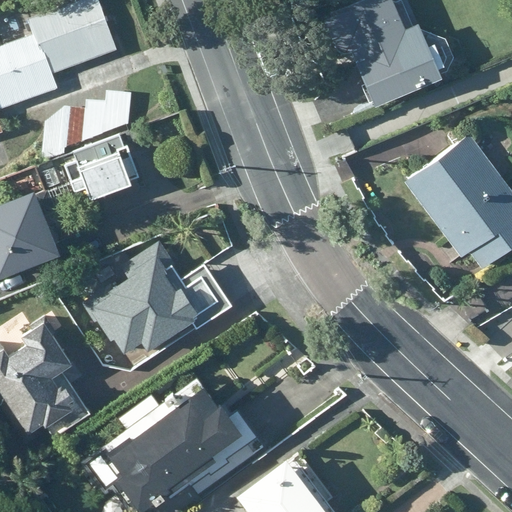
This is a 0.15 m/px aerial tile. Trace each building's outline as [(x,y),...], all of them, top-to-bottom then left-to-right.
[(78,0),(29,16),(35,35),(41,33),(53,70),(117,49),(101,0),(78,0)] [(441,77),(417,21),(405,27),(393,0),(358,0),(333,11),(374,106),(441,77)] [(35,35),(0,45),(0,106),(1,109),(60,90),(53,70),(41,33),(35,35)] [(45,123),(41,159),(129,127),(133,95),(107,91),(106,98),(81,95),(80,105),(61,102),(45,123)] [(0,137),(9,134),(1,109),(0,106),(0,137)] [(511,244),(511,188),(469,132),(403,181),(461,257),(469,251),(481,268),(511,244)] [(60,161),(78,204),(143,177),(124,134),(60,161)] [(0,282),(63,258),(35,187),(0,200),(0,282)] [(139,283),(95,309),(120,353),(138,343),(147,357),(233,308),(205,260),(177,276),(161,249),(130,267),(139,283)] [(0,338),(0,392),(28,437),(48,425),(53,433),(87,412),(56,364),(72,354),(46,314),(20,330),(30,345),(12,356),(0,338)] [(151,511),(246,439),(197,376),(89,459),(129,511),(151,511)] [(332,511),(286,455),(235,496),(247,511),(332,511)]
